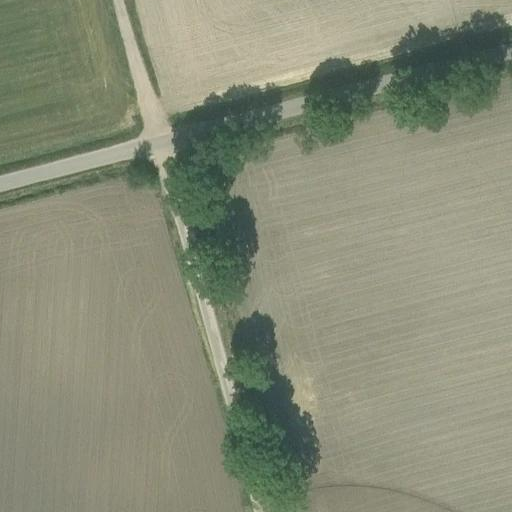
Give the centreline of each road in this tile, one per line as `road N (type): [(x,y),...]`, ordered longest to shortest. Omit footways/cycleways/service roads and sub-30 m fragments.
road 1 (unclassified): [(258,511),(158,142)]
road 2 (unclassified): [(158,142),(511,50)]
road 3 (unclassified): [(0,183),(158,142)]
road 4 (track): [(113,0),(158,142)]
